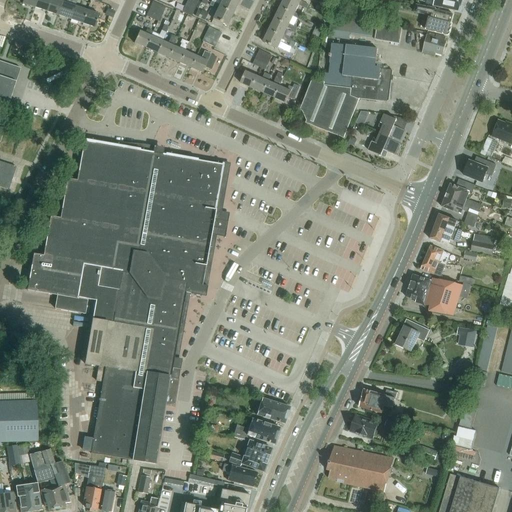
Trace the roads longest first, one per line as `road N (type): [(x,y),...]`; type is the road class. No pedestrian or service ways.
road 1 (residential): [(0,266),(104,56)]
road 2 (residential): [(212,105),(402,189)]
road 3 (tertiary): [(362,340),(330,377),(269,511)]
road 4 (tertiary): [(288,511),(362,340)]
road 5 (residential): [(478,0),(424,132),(451,143)]
road 6 (tertiary): [(362,340),(427,198)]
road 7 (tertiary): [(451,143),(507,0)]
